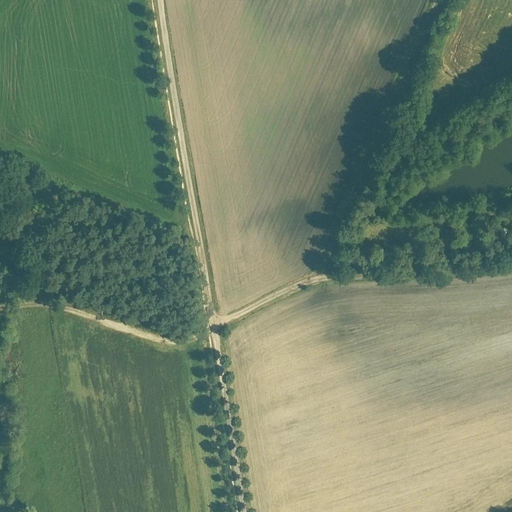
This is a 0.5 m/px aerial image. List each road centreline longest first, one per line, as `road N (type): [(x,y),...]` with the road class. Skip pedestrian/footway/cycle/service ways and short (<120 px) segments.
road 1 (track): [(511,268),(301,284),(172,342),(89,313),(0,305)]
road 2 (track): [(242,511),(158,0)]
